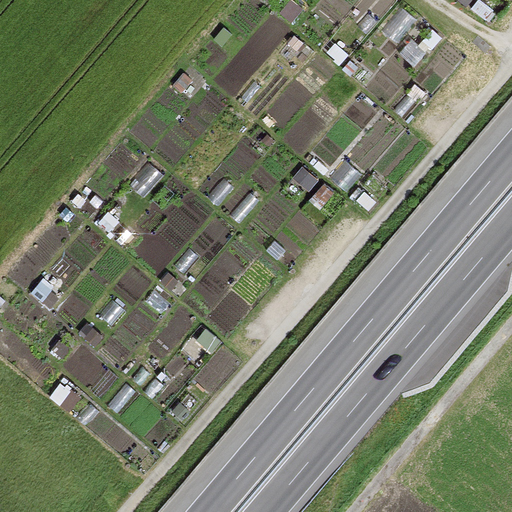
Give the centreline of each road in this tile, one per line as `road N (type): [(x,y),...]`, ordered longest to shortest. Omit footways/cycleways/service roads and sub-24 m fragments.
road 1 (motorway): [(511,155),(208,511)]
road 2 (motorway): [(265,511),(511,222)]
road 3 (track): [(511,330),(359,511)]
